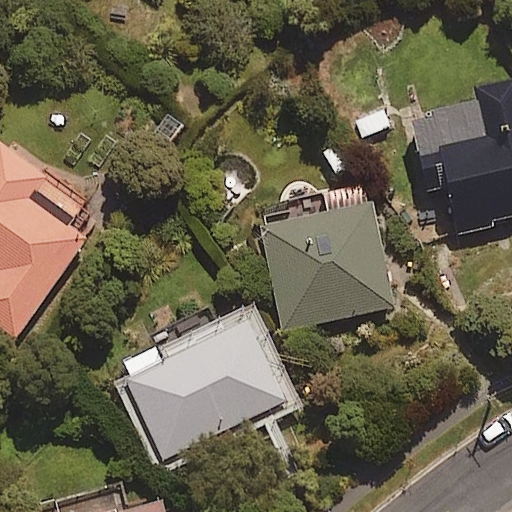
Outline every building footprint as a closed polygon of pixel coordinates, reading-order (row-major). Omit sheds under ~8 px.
[(305,0),(280,0),(299,11),(305,0)] [(511,222),(511,92),(483,99),(493,150),(428,163),(434,196),(453,193),(461,233),(511,222)] [(348,122),(360,151),(397,137),(385,107),(348,122)] [(48,189),(3,156),(0,159),(0,331),(16,344),(86,249),(32,209),(48,189)] [(395,313),(371,194),(263,216),(287,335),(395,313)] [(287,408),(252,331),(164,372),(156,356),(123,372),(166,464),(287,408)]
